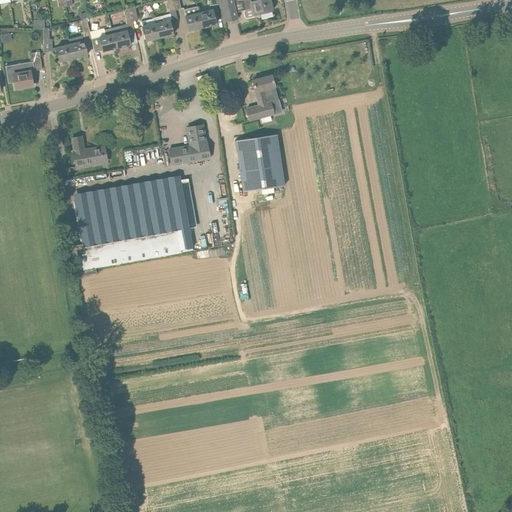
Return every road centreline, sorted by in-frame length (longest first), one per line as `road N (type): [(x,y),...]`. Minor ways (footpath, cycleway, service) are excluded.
road 1 (secondary): [(0,118),(297,36)]
road 2 (secondary): [(297,36),(511,4)]
